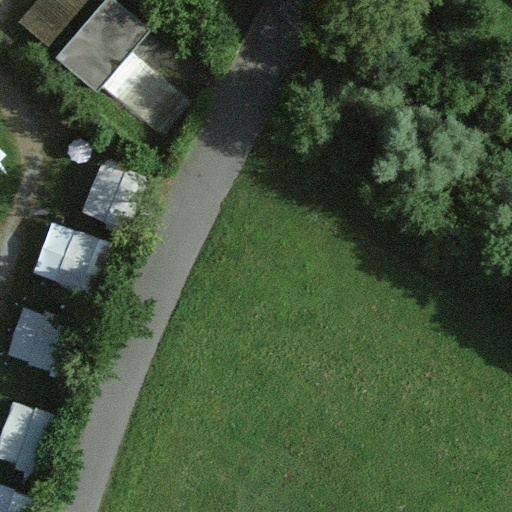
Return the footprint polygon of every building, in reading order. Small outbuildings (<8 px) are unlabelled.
[(36,0),(22,18),(50,41),(82,0),(36,0)] [(131,0),(109,0),(58,58),(103,100),(164,31),(131,0)] [(66,274),(112,282),(122,229),(75,221),(66,274)] [(29,296),(12,337),(57,355),(74,315),(29,296)] [(51,455),(63,400),(16,390),(4,445),(51,455)] [(0,511),(25,511),(31,502),(0,485),(0,511)]
